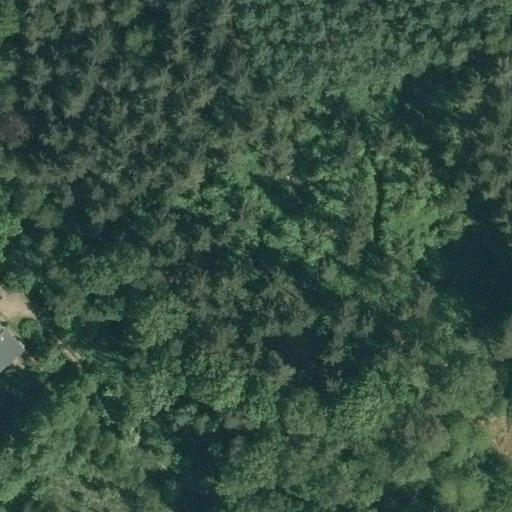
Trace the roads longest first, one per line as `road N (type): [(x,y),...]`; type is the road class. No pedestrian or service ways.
road 1 (track): [(46,322),(195,487),(511,332)]
road 2 (track): [(218,0),(234,48),(332,134),(360,182),(361,259),(377,312),(420,381)]
